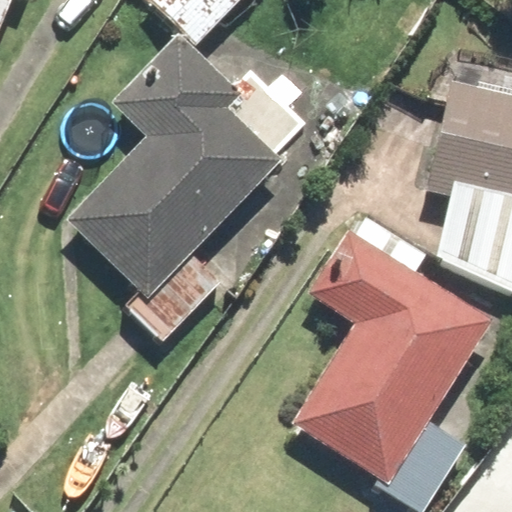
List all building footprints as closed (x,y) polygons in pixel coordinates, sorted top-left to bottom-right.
[(29,0),(0,0),(0,37),(15,0),(28,0),(29,0)] [(247,0),(159,0),(204,44),(247,0)] [(120,104),(154,136),(72,220),(154,299),(289,161),(234,108),(247,95),(185,36),(120,104)] [(511,93),(459,82),(436,192),(459,197),(444,265),(511,296),(511,93)] [(435,423),(500,320),(358,232),(318,295),(364,323),(301,425),(386,478),(381,485),(424,511),(467,444),(435,423)]
